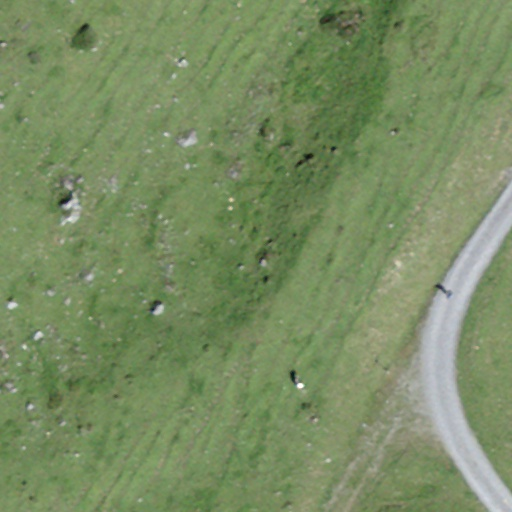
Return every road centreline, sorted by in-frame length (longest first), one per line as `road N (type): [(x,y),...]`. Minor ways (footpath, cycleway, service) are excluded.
road 1 (track): [(511,222),(459,303),(442,383)]
road 2 (track): [(442,383),(475,472),(505,511)]
